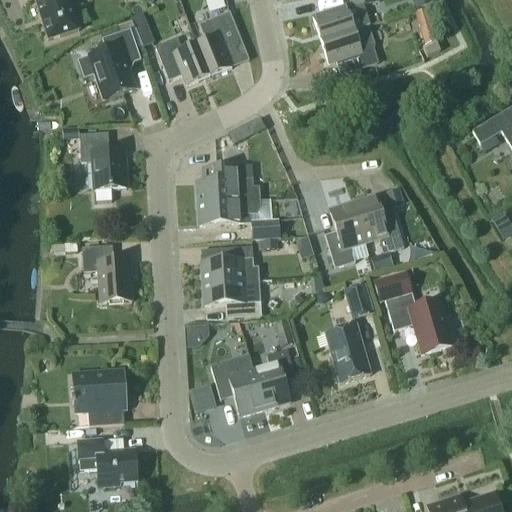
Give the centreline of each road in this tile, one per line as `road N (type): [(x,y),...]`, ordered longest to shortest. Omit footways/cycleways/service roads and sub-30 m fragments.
road 1 (residential): [(233,460),(193,462),(172,434),(155,149),(266,91),(272,72),(259,0)]
road 2 (residential): [(233,460),(511,378)]
road 3 (residential): [(322,511),(465,466)]
